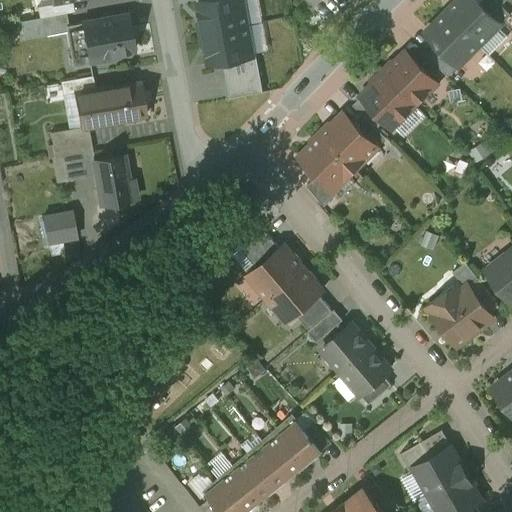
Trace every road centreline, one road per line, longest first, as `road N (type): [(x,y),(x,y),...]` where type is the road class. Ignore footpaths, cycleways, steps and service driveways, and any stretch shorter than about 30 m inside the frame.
road 1 (residential): [(245,147),(447,385)]
road 2 (residential): [(206,185),(110,262),(0,311)]
road 3 (residential): [(387,0),(245,147)]
road 4 (residential): [(447,385),(289,511)]
road 5 (residential): [(206,185),(162,0)]
